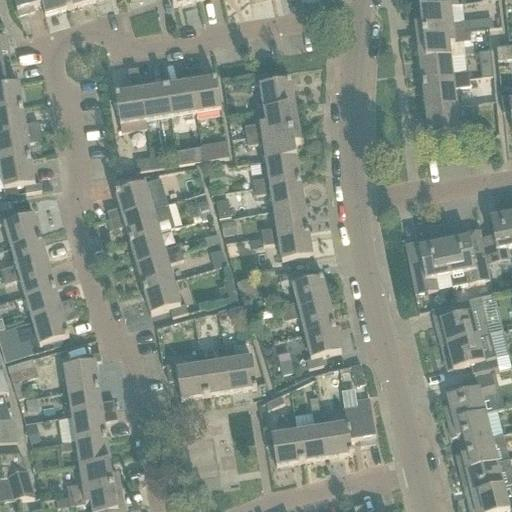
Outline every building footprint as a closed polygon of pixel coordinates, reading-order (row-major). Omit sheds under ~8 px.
[(12,0),(14,4),(18,19),(34,14),(33,10),(41,7),(39,0),(12,0)] [(45,19),(69,12),(65,0),(39,0),(41,7),(45,19)] [(65,0),(69,12),(94,5),(92,0),(65,0)] [(170,0),(173,10),(197,4),(196,0),(170,0)] [(417,0),(419,12),(457,8),(455,0),(417,0)] [(450,9),(457,8),(419,12),(421,26),(415,27),(416,38),(469,32),(468,25),(468,24),(452,26),(450,9)] [(480,23),(468,24),(468,25),(469,32),(469,34),(481,33),(480,23)] [(449,47),(470,44),(469,34),(469,32),(416,38),(419,63),(450,59),(449,47)] [(498,65),(511,63),(511,49),(496,51),(498,65)] [(482,81),(493,80),(491,55),(479,56),(482,81)] [(468,75),(452,77),(450,59),(419,63),(422,88),(469,83),(468,75)] [(9,73),(4,74),(3,64),(0,64),(0,90),(19,87),(12,88),(9,73)] [(216,82),(201,85),(198,71),(189,73),(196,117),(221,113),(216,82)] [(145,124),(137,72),(128,74),(131,95),(115,98),(122,138),(147,134),(145,124)] [(149,79),(139,80),(138,72),(137,72),(145,124),(171,120),(166,90),(151,92),(149,79)] [(171,120),(196,117),(189,73),(179,74),(181,88),(166,90),(171,120)] [(291,84),(271,87),(270,78),(253,80),(255,90),(260,89),(264,114),(295,109),(291,84)] [(482,81),(469,83),(470,90),(481,89),(485,91),(494,90),(493,80),(482,81)] [(454,92),(470,90),(469,83),(422,88),(426,114),(456,110),(454,92)] [(0,115),(23,112),(20,96),(19,87),(0,90),(0,115)] [(511,104),(509,104),(509,99),(501,100),(503,116),(510,116),(511,133),(511,104)] [(246,142),(298,134),(295,109),(264,114),(266,126),(244,130),(246,142)] [(465,134),(459,135),(456,110),(426,114),(429,139),(448,136),(449,144),(466,142),(465,134)] [(38,126),(25,128),(23,112),(0,115),(0,141),(40,135),(38,126)] [(294,146),(300,145),(298,134),(246,142),(247,150),(263,147),(266,165),(296,160),(294,146)] [(28,147),(41,145),(40,135),(0,141),(0,167),(30,162),(28,147)] [(203,166),(228,162),(225,146),(200,149),(203,166)] [(152,174),(164,172),(163,159),(150,161),(152,174)] [(254,192),(300,185),(296,160),(266,165),(269,182),(253,185),(254,192)] [(137,176),(152,174),(150,161),(135,163),(137,176)] [(41,186),(34,187),(30,162),(0,167),(0,193),(3,193),(4,200),(18,198),(17,191),(25,190),(26,197),(42,194),(41,186)] [(222,176),(208,178),(210,190),(224,188),(222,176)] [(274,215),(304,210),(300,185),(254,192),(256,200),(271,198),(274,215)] [(110,224),(153,211),(146,187),(115,196),(120,211),(107,215),(110,224)] [(218,224),(230,222),(227,204),(215,206),(218,224)] [(157,226),(173,222),(168,207),(153,211),(110,224),(112,234),(125,230),(129,245),(160,236),(157,226)] [(264,242),(308,235),(304,210),(274,215),(276,231),(263,233),(264,242)] [(34,218),(15,224),(12,215),(0,218),(0,228),(2,228),(9,252),(41,243),(34,218)] [(511,216),(490,221),(493,239),(482,242),(487,268),(510,263),(508,253),(511,251),(511,216)] [(281,265),(312,260),(308,235),(264,242),(265,250),(279,248),(281,265)] [(180,248),(165,253),(160,236),(129,245),(136,269),(183,256),(180,248)] [(468,236),(443,241),(450,278),(453,290),(490,283),(487,268),(482,242),(470,244),(468,236)] [(206,250),(219,246),(217,238),(204,242),(206,250)] [(422,270),(410,272),(415,298),(438,293),(436,281),(450,278),(443,241),(418,246),(422,270)] [(264,242),(250,244),(252,253),(265,251),(265,250),(264,242)] [(3,280),(48,267),(41,243),(9,252),(14,270),(1,273),(3,280)] [(169,268),(185,263),(183,256),(136,269),(143,294),(174,285),(169,268)] [(23,301),(55,292),(48,267),(3,280),(6,288),(19,284),(23,301)] [(283,317),(329,306),(322,281),(291,289),(295,306),(281,310),(283,317)] [(241,303),(257,298),(252,282),(236,287),(241,303)] [(186,307),(181,309),(174,285),(143,294),(151,318),(170,313),(172,321),(189,317),(186,307)] [(72,303),(59,306),(55,292),(23,301),(31,325),(75,313),(72,303)] [(441,351),(490,339),(480,301),(455,307),(458,319),(434,325),(441,351)] [(304,339),(335,331),(329,306),(283,317),(285,326),(299,322),(304,339)] [(65,325),(77,322),(75,313),(31,325),(38,350),(69,341),(65,325)] [(256,334),(266,332),(263,323),(254,325),(256,334)] [(15,331),(0,334),(0,349),(5,367),(24,361),(33,358),(29,344),(20,347),(17,337),(15,331)] [(322,360),(341,356),(335,331),(304,339),(310,363),(305,365),(307,374),(324,369),(322,360)] [(490,339),(441,351),(447,375),(470,370),(473,381),(462,384),(499,375),(511,372),(508,359),(502,335),(490,339)] [(252,361),(233,364),(231,348),(224,350),(231,396),(256,392),(252,361)] [(206,400),(231,396),(224,350),(216,351),(218,366),(201,369),(206,400)] [(94,366),(101,365),(100,357),(79,360),(81,368),(63,371),(67,397),(99,392),(94,366)] [(176,368),(166,369),(169,386),(178,384),(181,404),(206,400),(201,369),(176,373),(176,368)] [(1,375),(2,374),(2,373),(0,374),(0,399),(8,397),(1,375)] [(491,377),(499,375),(462,384),(465,396),(447,400),(448,406),(444,407),(443,409),(448,427),(485,418),(481,403),(496,400),(491,377)] [(114,404),(101,406),(99,392),(67,397),(71,422),(116,415),(114,404)] [(267,415),(284,407),(281,400),(266,407),(267,415)] [(0,424),(10,424),(4,402),(0,402),(0,424)] [(36,402),(25,404),(27,414),(37,412),(36,402)] [(360,450),(376,447),(369,402),(356,405),(344,406),(352,458),(350,446),(359,445),(360,450)] [(327,462),(352,458),(344,406),(343,407),(344,416),(326,419),(326,415),(319,416),(327,462)] [(104,426),(117,424),(116,415),(71,422),(74,445),(75,448),(107,443),(104,426)] [(301,466),(327,462),(319,416),(309,418),(311,433),(297,435),(301,466)] [(461,450),(491,442),(485,418),(448,427),(451,440),(453,442),(457,441),(459,441),(461,450)] [(0,424),(0,447),(17,447),(10,424),(0,424)] [(276,470),(301,466),(297,435),(271,439),(276,470)] [(462,475),(497,466),(491,442),(461,450),(463,458),(461,458),(462,458),(458,459),(456,462),(459,474),(462,475)] [(79,474),(111,469),(107,443),(75,448),(76,453),(79,474)] [(61,447),(59,447),(61,455),(76,453),(75,448),(74,445),(61,447)] [(26,478),(26,477),(20,458),(0,459),(0,476),(0,482),(15,481),(26,478)] [(462,475),(460,478),(466,500),(503,491),(511,488),(511,476),(509,464),(497,466),(462,475)] [(118,479),(112,480),(111,469),(79,474),(81,488),(66,491),(68,501),(56,503),(56,504),(121,494),(118,479)] [(13,505),(35,503),(28,477),(26,477),(26,478),(15,481),(0,482),(0,483),(7,483),(13,505)] [(511,511),(511,503),(507,505),(503,491),(466,500),(468,511),(511,511)] [(90,511),(123,511),(121,494),(56,504),(57,511),(69,509),(69,511),(84,509),(89,509),(90,511)]
